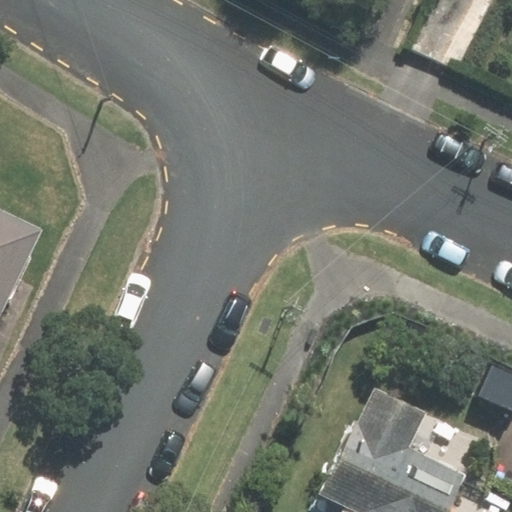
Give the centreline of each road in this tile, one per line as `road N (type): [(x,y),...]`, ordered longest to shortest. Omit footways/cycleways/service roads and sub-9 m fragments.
road 1 (residential): [(271,121),(84,511)]
road 2 (residential): [(271,121),(511,233)]
road 3 (residential): [(83,0),(271,121)]
